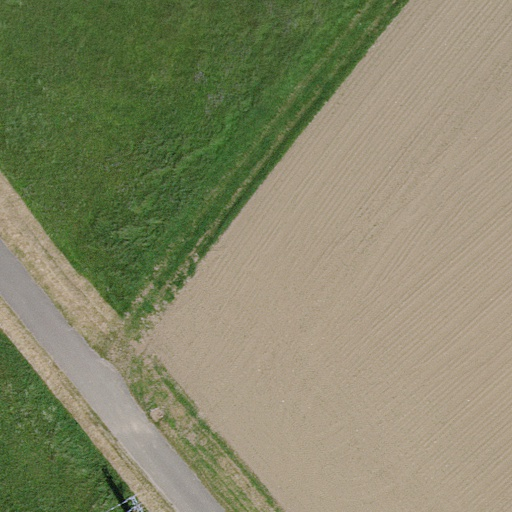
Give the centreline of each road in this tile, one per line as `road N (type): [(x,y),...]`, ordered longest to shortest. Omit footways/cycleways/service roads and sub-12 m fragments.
road 1 (track): [(110,388),(131,314),(159,268),(384,0)]
road 2 (unclassified): [(210,511),(0,253)]
